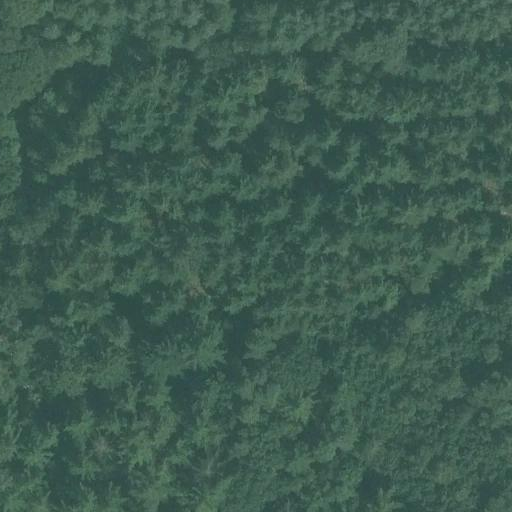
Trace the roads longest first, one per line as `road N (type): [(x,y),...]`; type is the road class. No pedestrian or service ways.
road 1 (track): [(511,32),(95,37),(118,373)]
road 2 (track): [(0,391),(330,344),(415,305),(511,286)]
